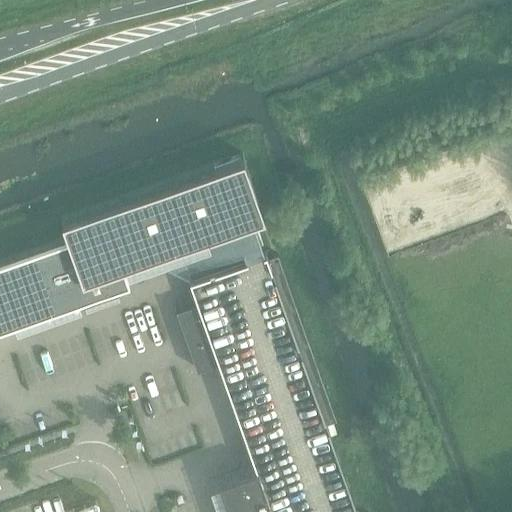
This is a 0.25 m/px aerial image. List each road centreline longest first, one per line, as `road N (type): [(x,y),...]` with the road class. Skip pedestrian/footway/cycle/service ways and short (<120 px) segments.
road 1 (primary): [(0,93),(284,0)]
road 2 (primary): [(175,0),(0,50)]
road 3 (unclassified): [(0,489),(84,461),(115,482),(125,511)]
